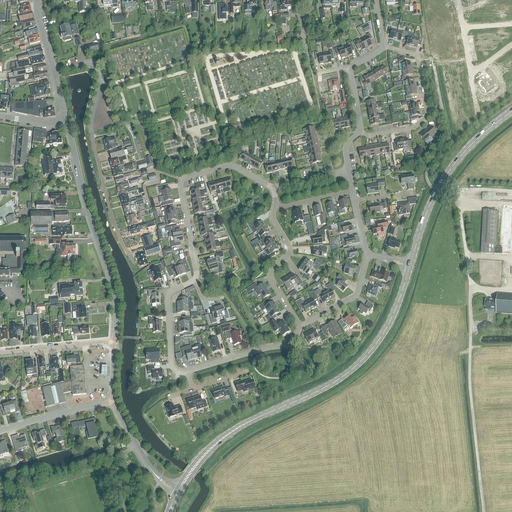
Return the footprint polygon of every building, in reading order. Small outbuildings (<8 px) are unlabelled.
[(78,0),(71,0),(72,3),(79,3),(80,13),(86,13),(85,0),(82,0),(79,0),(78,0)] [(122,8),(136,8),(136,3),(135,3),(134,0),(124,0),(124,3),(122,3),(122,8)] [(144,0),(145,4),(146,4),(148,4),(148,11),(153,11),(152,4),(154,4),(153,0),(144,0)] [(177,12),(177,10),(176,2),(170,3),(170,0),(161,0),(162,2),(166,2),(166,11),(169,10),(169,12),(171,14),(175,13),(177,12)] [(190,13),(192,13),(197,13),(197,4),(190,4),(190,0),(191,0),(183,0),(183,1),(182,4),(183,5),(185,5),(185,8),(186,14),(190,13)] [(204,6),(210,6),(210,14),(215,14),(215,5),(210,5),(210,1),(212,1),(211,0),(202,0),(203,1),(204,1),(204,6)] [(229,5),(229,9),(229,14),(233,14),(233,7),(240,7),(239,4),(240,4),(240,0),(230,0),(231,5),(229,5)] [(252,5),(256,5),(255,0),(246,0),(247,5),(244,5),(244,11),(251,11),(251,6),(252,6),(252,5)] [(277,4),(276,4),(273,4),(272,0),(265,0),(265,2),(264,2),(264,5),(265,5),(265,6),(265,11),(272,11),(272,12),(272,14),(273,14),(273,15),(277,15),(277,12),(277,4)] [(287,6),(290,6),(289,0),(283,0),(284,0),(282,0),(282,6),(280,6),(280,11),(287,10),(287,6)] [(331,0),(331,6),(331,7),(336,7),(337,7),(337,8),(339,8),(340,13),(344,13),(344,5),(340,5),(340,2),(340,1),(339,0),(331,0)] [(20,11),(20,14),(31,12),(31,10),(30,5),(29,5),(29,4),(28,4),(18,7),(19,7),(20,7),(21,11),(20,11)] [(226,4),(218,4),(218,20),(226,20),(226,14),(228,14),(228,9),(226,9),(226,4)] [(19,22),(33,19),(31,12),(20,14),(17,15),(19,22)] [(122,14),(111,15),(112,23),(123,23),(122,14)] [(35,26),(33,19),(19,22),(21,22),(21,23),(18,24),(19,27),(22,26),(23,30),(35,26)] [(367,23),(361,27),(365,33),(370,30),(367,23)] [(79,33),(78,31),(76,24),(69,26),(68,25),(60,28),(62,34),(61,36),(61,38),(62,38),(63,40),(63,39),(64,41),(71,39),(71,37),(72,37),(72,36),(75,35),(78,35),(79,33)] [(25,33),(24,33),(23,34),(24,38),(26,37),(26,38),(28,37),(38,34),(36,27),(24,31),(25,33)] [(395,40),(397,31),(391,30),(392,28),(389,28),(387,35),(390,35),(389,38),(395,40)] [(401,38),(404,39),(405,34),(406,32),(403,31),(402,32),(397,31),(395,40),(400,41),(401,38)] [(367,37),(362,39),(367,48),(372,45),(369,40),(372,39),(369,33),(366,35),(367,37)] [(405,45),(411,47),(413,38),(414,35),(408,33),(408,35),(405,34),(404,39),(403,41),(406,42),(405,45)] [(28,37),(30,45),(34,44),(40,42),(38,34),(28,37)] [(419,39),(413,38),(411,47),(417,48),(417,45),(420,46),(422,39),(419,38),(419,39)] [(358,50),(361,49),(362,51),(367,48),(362,39),(359,41),(359,40),(357,40),(356,41),(353,42),(358,50)] [(343,47),(346,56),(352,54),(351,51),(354,50),(350,41),(346,42),(347,46),(343,47)] [(98,51),(97,44),(85,47),(87,54),(98,51)] [(39,56),(43,54),(42,50),(41,46),(33,49),(30,50),(31,53),(17,57),(18,60),(29,58),(39,56)] [(341,59),(346,56),(343,47),(338,50),(337,48),(334,49),(336,55),(339,54),(341,59)] [(334,59),(333,57),(332,51),(329,51),(329,53),(324,54),(325,63),(331,62),(331,60),(334,59)] [(325,63),(324,54),(318,55),(318,53),(315,54),(316,60),(319,59),(319,64),(325,63)] [(43,56),(30,58),(28,59),(28,61),(31,61),(32,65),(43,63),(44,61),(43,55),(43,56)] [(28,60),(18,62),(19,68),(29,66),(28,60)] [(402,71),(412,69),(411,63),(405,64),(404,61),(398,62),(399,65),(401,65),(402,71)] [(34,74),(46,72),(45,65),(33,67),(34,74)] [(378,69),(386,82),(388,81),(385,75),(388,73),(384,66),(378,69)] [(23,76),(26,76),(25,68),(12,70),(13,73),(8,74),(9,79),(23,76)] [(384,83),(386,82),(378,69),(373,72),(377,79),(381,78),(384,83)] [(413,75),(412,69),(402,71),(403,77),(401,77),(402,80),(408,79),(407,76),(413,75)] [(33,74),(30,75),(28,75),(29,80),(31,80),(31,81),(34,81),(34,82),(37,81),(37,80),(47,78),(47,77),(46,72),(34,74),(33,74)] [(377,79),(373,72),(368,75),(375,86),(377,85),(374,81),(377,79)] [(372,88),(375,86),(368,75),(362,78),(365,82),(363,84),(365,86),(370,83),(372,88)] [(25,82),(23,76),(9,79),(10,87),(19,86),(18,83),(25,82)] [(481,79),(478,81),(480,84),(482,88),(483,87),(486,91),(491,87),(491,88),(495,85),(491,80),(488,82),(486,80),(483,76),(480,78),(481,79)] [(330,91),(340,89),(338,79),(328,81),(330,91)] [(413,80),(408,81),(402,82),(403,85),(404,85),(406,90),(416,89),(414,82),(414,83),(413,80)] [(43,97),(51,95),(51,94),(48,82),(41,83),(41,85),(33,87),(35,96),(35,98),(43,96),(43,97)] [(417,95),(416,89),(406,90),(407,96),(405,97),(406,100),(412,99),(411,96),(417,95)] [(10,102),(11,96),(0,95),(0,100),(0,101),(0,103),(0,110),(4,110),(5,108),(6,108),(6,102),(10,102)] [(45,118),(44,111),(47,111),(46,101),(34,102),(15,104),(16,113),(28,115),(45,118)] [(410,112),(419,110),(418,104),(415,105),(414,102),(407,103),(407,106),(409,106),(410,112)] [(383,107),(382,105),(367,108),(368,114),(377,112),(376,108),(383,107)] [(53,110),(47,111),(44,111),(45,118),(54,117),(53,110)] [(420,115),(419,110),(410,112),(411,117),(410,117),(410,120),(417,119),(417,116),(420,115)] [(385,119),(384,117),(369,120),(370,126),(379,124),(378,120),(385,119)] [(425,142),(436,133),(431,127),(420,136),(425,142)] [(42,140),(47,140),(46,135),(47,135),(46,131),(34,129),(33,134),(32,142),(42,143),(42,140)] [(438,141),(445,136),(441,131),(434,137),(438,141)] [(52,134),(47,135),(46,135),(47,140),(47,145),(53,144),(53,147),(56,146),(56,144),(62,143),(61,137),(59,137),(58,133),(52,134)] [(115,148),(117,147),(115,138),(110,140),(110,139),(103,141),(106,152),(113,150),(113,149),(116,149),(115,148)] [(401,140),(403,149),(408,148),(409,149),(412,148),(410,141),(407,142),(407,139),(401,140)] [(397,150),(403,149),(401,140),(395,141),(396,144),(393,144),(394,151),(397,151),(397,150)] [(303,148),(304,150),(319,147),(318,142),(307,144),(308,148),(307,148),(306,147),(303,148)] [(373,161),(375,160),(373,145),(367,146),(369,157),(373,156),(373,157),(372,158),(373,161)] [(244,148),(240,146),(236,153),(240,155),(244,148)] [(123,149),(109,153),(111,160),(125,156),(123,149)] [(243,161),(248,153),(246,152),(245,153),(243,152),(239,158),(243,161)] [(243,161),(248,164),(252,157),(248,155),(248,154),(248,153),(243,161)] [(54,175),(62,174),(61,169),(61,166),(60,161),(59,161),(53,162),(52,157),(52,156),(43,158),(42,158),(44,176),(53,175),(54,175)] [(118,158),(118,159),(109,161),(111,169),(120,166),(124,165),(123,161),(127,160),(125,156),(118,158)] [(248,164),(253,167),(258,158),(255,156),(254,158),(252,157),(248,164)] [(261,160),(258,158),(253,167),(258,170),(262,163),(260,162),(261,160)] [(145,161),(137,163),(138,170),(147,167),(145,161)] [(278,171),(278,170),(276,163),(274,163),(273,161),(270,162),(272,172),(278,171)] [(136,163),(133,164),(119,168),(119,167),(112,170),(114,178),(123,176),(121,171),(124,170),(124,171),(133,168),(133,167),(137,166),(136,163)] [(124,182),(123,179),(131,177),(130,174),(123,176),(122,177),(114,179),(116,184),(124,182)] [(413,175),(401,177),(401,183),(407,183),(408,190),(412,190),(411,182),(413,182),(413,175)] [(224,193),(227,192),(224,180),(219,181),(221,189),(223,189),(224,193)] [(385,186),(384,180),(377,181),(377,184),(366,186),(367,195),(378,193),(378,187),(385,186)] [(219,190),(221,189),(219,181),(214,183),(214,182),(213,182),(216,191),(217,195),(220,194),(219,190)] [(133,189),(130,190),(128,182),(116,186),(119,196),(130,193),(130,192),(134,192),(133,189)] [(216,191),(213,182),(208,184),(210,193),(210,192),(211,195),(213,195),(213,192),(216,191)] [(162,194),(163,197),(172,195),(170,189),(167,190),(167,186),(159,188),(160,194),(162,194)] [(500,190),(500,200),(508,200),(508,195),(511,195),(511,190),(500,190)] [(128,204),(130,203),(127,194),(119,196),(122,206),(128,204)] [(66,200),(66,195),(52,196),(52,200),(55,200),(55,207),(65,207),(65,205),(66,205),(66,200)] [(160,203),(162,203),(162,206),(169,205),(169,201),(173,201),(172,195),(163,197),(158,198),(160,203)] [(399,212),(398,212),(399,216),(402,215),(402,214),(410,213),(409,205),(415,204),(417,198),(408,199),(408,203),(398,204),(399,212)] [(201,200),(193,201),(192,202),(193,208),(202,206),(201,202),(204,202),(204,199),(201,200)] [(344,210),(348,209),(346,200),(339,201),(341,208),(338,208),(339,214),(345,213),(344,210)] [(335,216),(338,216),(337,209),(334,210),(332,203),(326,204),(328,214),(334,213),(335,216)] [(369,206),(370,214),(380,212),(379,207),(382,207),(383,210),(387,209),(386,203),(369,206)] [(122,207),(125,216),(135,214),(137,213),(136,211),(135,209),(135,206),(132,207),(132,204),(122,207)] [(164,217),(167,216),(176,214),(174,209),(171,209),(171,206),(163,208),(164,217)] [(203,210),(202,206),(193,208),(195,214),(203,212),(206,212),(206,209),(203,210)] [(324,214),(322,215),(320,206),(313,207),(315,217),(319,216),(321,225),(326,224),(324,214)] [(501,254),(511,254),(511,207),(501,207),(499,247),(496,247),(498,211),(483,210),(480,253),(501,254)] [(294,222),(295,222),(303,221),(304,224),(305,224),(306,226),(310,225),(310,223),(311,223),(309,216),(303,217),(303,216),(301,216),(300,210),(292,212),(294,218),(293,218),(292,219),(293,221),(294,222)] [(69,221),(69,220),(69,214),(69,213),(54,213),(54,214),(52,214),(52,213),(30,213),(31,226),(52,225),(52,222),(65,222),(69,222),(69,221)] [(176,214),(167,216),(167,219),(165,220),(166,226),(174,224),(174,221),(177,220),(176,214)] [(14,215),(6,218),(8,225),(16,222),(14,215)] [(142,220),(141,217),(138,218),(136,219),(136,218),(126,221),(128,227),(137,224),(137,221),(139,220),(139,221),(142,220)] [(256,232),(265,227),(261,222),(256,225),(254,221),(248,225),(254,234),(257,232),(256,232)] [(384,235),(383,232),(382,228),(387,227),(385,221),(376,223),(377,226),(372,228),(373,235),(377,234),(378,237),(384,235)] [(131,235),(137,233),(137,234),(139,233),(140,232),(139,230),(147,228),(147,226),(154,224),(153,222),(129,228),(130,231),(129,232),(130,234),(131,234),(131,235)] [(212,225),(212,222),(199,225),(200,230),(200,231),(209,229),(208,226),(212,225)] [(343,222),(337,224),(340,233),(352,230),(350,224),(344,226),(343,222)] [(64,235),(72,235),(72,230),(71,230),(71,227),(67,227),(67,226),(60,226),(53,226),(53,236),(60,236),(64,236),(64,235)] [(176,226),(165,228),(165,232),(169,231),(169,234),(168,235),(169,237),(170,238),(173,237),(182,235),(180,229),(177,230),(176,226)] [(318,232),(318,234),(318,237),(312,238),(313,244),(322,243),(322,242),(325,242),(324,236),(325,236),(324,232),(324,230),(328,230),(327,226),(318,232)] [(256,232),(257,232),(259,235),(256,237),(258,241),(256,242),(257,244),(259,242),(265,239),(263,235),(268,232),(265,227),(256,232)] [(182,235),(173,237),(174,241),(170,242),(171,247),(181,246),(180,242),(183,241),(182,235)] [(346,245),(355,243),(353,237),(347,238),(346,235),(340,236),(343,247),(347,246),(346,245)] [(146,248),(153,245),(149,236),(143,238),(146,248)] [(12,277),(12,274),(19,274),(19,271),(24,271),(24,255),(26,255),(26,238),(0,238),(0,255),(6,255),(6,260),(4,260),(4,265),(2,265),(2,270),(0,270),(0,277),(9,277),(12,277)] [(397,240),(390,238),(388,247),(391,248),(392,247),(398,249),(400,242),(397,241),(397,240)] [(57,245),(57,251),(56,251),(56,256),(60,256),(60,257),(67,257),(67,262),(72,262),(72,256),(74,256),(74,251),(75,251),(75,245),(69,245),(69,244),(61,244),(61,239),(53,239),(49,239),(49,245),(57,245)] [(265,245),(267,249),(275,244),(272,239),(267,242),(265,239),(259,242),(262,247),(265,245)] [(219,244),(207,247),(208,252),(216,251),(215,248),(220,247),(219,244)] [(275,244),(267,249),(269,252),(266,254),(269,259),(275,256),(273,252),(278,249),(275,244)] [(136,256),(140,267),(147,264),(145,257),(160,252),(158,245),(144,249),(145,255),(144,255),(144,254),(136,256)] [(321,257),(322,253),(326,254),(327,248),(320,247),(319,250),(314,249),(312,255),(321,257)] [(343,250),(345,256),(346,259),(358,256),(356,250),(350,252),(349,248),(343,250)] [(208,267),(220,263),(221,263),(219,257),(223,257),(222,252),(215,254),(216,258),(206,261),(208,267)] [(179,267),(177,268),(180,276),(186,274),(184,269),(188,267),(185,260),(178,263),(179,267)] [(305,260),(302,265),(310,271),(312,267),(317,271),(320,265),(315,261),(312,265),(305,260)] [(352,276),(354,266),(349,265),(350,262),(342,261),(341,265),(345,266),(343,273),(348,275),(352,276)] [(222,268),(220,263),(208,267),(210,273),(212,272),(213,276),(223,272),(221,269),(222,268)] [(152,276),(154,282),(162,279),(160,272),(163,271),(161,264),(154,266),(155,269),(148,272),(149,276),(152,276)] [(307,274),(310,271),(302,265),(298,270),(305,275),(303,278),(308,282),(310,279),(308,278),(310,276),(307,274)] [(170,277),(173,275),(175,278),(180,276),(177,268),(173,269),(172,266),(167,268),(170,277)] [(373,271),(371,277),(379,280),(386,282),(389,273),(382,271),(381,274),(373,271)] [(292,274),(287,277),(292,286),(296,284),(298,287),(302,284),(298,277),(295,279),(292,274)] [(347,281),(344,278),(340,274),(337,278),(340,281),(336,286),(343,292),(347,286),(344,284),(347,281)] [(292,286),(287,277),(281,280),(287,289),(292,286)] [(75,297),(83,296),(81,283),(74,283),(74,285),(69,286),(69,284),(59,285),(60,298),(70,297),(70,296),(75,295),(75,297)] [(328,290),(325,292),(329,300),(330,300),(331,300),(335,298),(331,292),(335,290),(331,283),(326,286),(328,290)] [(381,289),(382,286),(375,283),(375,286),(369,285),(366,293),(371,295),(375,297),(377,292),(376,292),(378,287),(381,289)] [(256,288),(254,284),(246,289),(248,293),(253,290),(257,296),(260,295),(263,299),(270,295),(263,284),(256,288)] [(329,300),(325,292),(321,294),(318,289),(313,292),(317,299),(320,297),(324,303),(329,300)] [(152,304),(160,304),(159,294),(155,294),(155,290),(148,290),(148,297),(151,297),(152,304)] [(312,299),(306,302),(311,310),(316,307),(313,301),(317,299),(313,292),(309,294),(312,299)] [(511,314),(511,295),(497,294),(496,299),(491,299),(491,300),(485,299),(484,309),(495,310),(495,313),(511,314)] [(177,302),(177,308),(187,307),(193,307),(193,304),(191,304),(191,298),(178,299),(178,302),(177,302)] [(305,313),(311,310),(306,302),(303,304),(301,299),(295,302),(299,309),(302,307),(305,313)] [(265,309),(267,312),(276,307),(273,302),(268,305),(267,302),(259,307),(262,311),(265,309)] [(361,303),(358,309),(360,311),(359,312),(359,313),(361,314),(362,314),(363,312),(365,314),(367,312),(369,313),(373,306),(367,302),(365,306),(361,303)] [(78,312),(78,314),(76,314),(75,315),(76,318),(77,318),(79,318),(79,319),(86,318),(85,308),(80,309),(79,304),(72,304),(73,312),(78,312)] [(44,305),(37,306),(36,306),(37,315),(41,314),(41,311),(45,311),(44,305)] [(222,306),(216,308),(219,317),(223,316),(224,320),(229,319),(226,310),(223,311),(222,306)] [(276,307),(267,312),(269,315),(266,317),(269,322),(276,318),(275,315),(279,312),(276,307)] [(212,315),(209,316),(212,324),(217,322),(216,319),(219,317),(216,308),(210,310),(212,315)] [(347,317),(346,316),(338,322),(342,329),(347,325),(350,329),(358,323),(354,317),(351,319),(349,316),(347,317)] [(148,319),(149,320),(149,325),(152,325),(153,333),(161,332),(160,325),(161,325),(161,322),(156,322),(156,318),(148,319)] [(178,322),(179,328),(193,327),(193,324),(191,324),(191,318),(183,319),(184,322),(178,322)] [(282,336),(289,331),(283,322),(277,325),(274,320),(269,323),(274,332),(278,330),(282,336)] [(59,325),(58,323),(55,323),(55,321),(51,321),(52,326),(53,336),(54,336),(54,337),(56,337),(56,336),(60,336),(59,325)] [(333,336),(340,332),(334,321),(321,328),(324,334),(327,332),(326,330),(328,328),(330,332),(331,336),(332,335),(333,336)] [(17,340),(17,332),(23,332),(22,323),(9,325),(11,340),(12,340),(12,341),(14,340),(15,340),(17,340)] [(232,333),(231,330),(229,324),(221,327),(223,332),(224,332),(226,340),(231,338),(233,345),(241,343),(239,336),(240,336),(239,331),(232,333)] [(35,338),(37,338),(36,326),(28,327),(30,339),(31,338),(30,338),(32,338),(32,339),(34,339),(35,338)] [(80,334),(88,333),(88,329),(87,329),(86,327),(79,328),(79,329),(78,327),(76,328),(76,329),(73,330),(73,335),(78,334),(78,333),(80,333),(80,334)] [(179,333),(184,333),(184,336),(193,336),(193,327),(179,328),(179,333)] [(326,340),(324,335),(322,332),(317,335),(314,329),(304,335),(308,343),(320,337),(322,342),(326,340)] [(213,353),(220,350),(217,338),(209,340),(213,353)] [(195,348),(191,349),(194,359),(200,357),(199,352),(202,351),(200,344),(194,346),(195,348)] [(194,359),(191,349),(188,350),(187,346),(181,348),(183,357),(186,356),(188,361),(194,359)] [(159,359),(158,349),(146,350),(147,360),(150,360),(150,363),(159,363),(159,359)] [(70,367),(70,371),(84,370),(84,366),(76,367),(76,364),(80,363),(80,356),(66,358),(67,364),(71,364),(71,367),(70,367)] [(33,375),(37,375),(36,368),(33,368),(32,361),(25,361),(26,370),(26,374),(33,373),(33,375)] [(158,376),(162,376),(162,369),(154,370),(154,367),(147,367),(148,374),(152,374),(152,379),(158,378),(158,376)] [(86,394),(84,370),(70,371),(71,379),(64,380),(63,371),(59,371),(60,382),(60,384),(52,386),(51,383),(42,386),(47,407),(55,405),(55,404),(58,403),(58,404),(65,403),(64,398),(63,397),(63,394),(72,391),(72,396),(86,394)] [(235,383),(237,392),(243,390),(244,392),(250,390),(249,389),(254,388),(251,380),(243,383),(243,381),(235,383)] [(224,395),(224,397),(229,395),(227,388),(223,389),(223,387),(212,391),(214,399),(224,395)] [(26,391),(20,393),(23,404),(28,402),(26,391)] [(197,410),(207,407),(204,400),(201,401),(199,396),(187,400),(190,410),(197,407),(197,410)] [(16,401),(7,403),(10,412),(15,410),(15,413),(19,411),(16,401)] [(10,412),(7,403),(0,405),(0,407),(3,416),(6,415),(5,413),(10,412)] [(176,415),(182,413),(180,406),(174,408),(173,405),(165,407),(169,418),(176,416),(176,415)] [(95,426),(97,426),(95,418),(88,420),(77,423),(77,422),(71,423),(73,436),(80,434),(79,429),(86,427),(87,432),(85,432),(87,439),(89,439),(98,437),(95,426)] [(55,444),(64,442),(59,426),(54,428),(54,427),(50,428),(52,435),(55,434),(57,438),(54,439),(55,444)] [(40,432),(37,433),(34,434),(34,433),(31,434),(33,440),(36,440),(38,444),(35,445),(36,450),(45,447),(42,437),(46,436),(44,430),(39,431),(40,432)] [(19,450),(28,447),(24,435),(20,437),(20,438),(19,438),(18,435),(11,437),(16,453),(20,451),(19,450)] [(0,456),(0,454),(8,452),(5,441),(0,442),(1,443),(0,443),(0,457),(0,456)]
